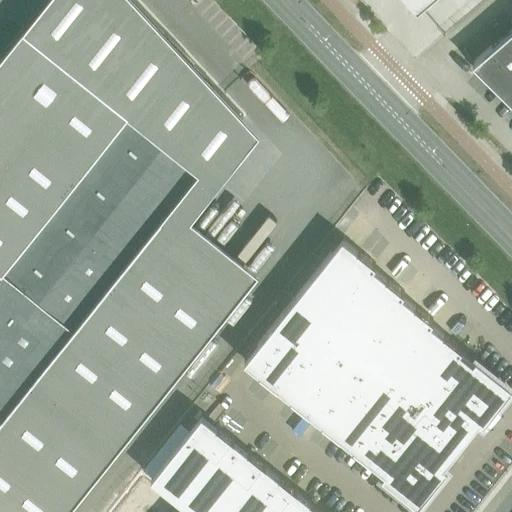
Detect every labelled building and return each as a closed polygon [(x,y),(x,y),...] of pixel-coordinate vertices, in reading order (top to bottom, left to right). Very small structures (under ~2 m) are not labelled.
[(511,27),(473,61),(511,100),(511,27)] [(0,511),(65,511),(247,285),(162,217),(201,168),(23,28),(0,56),(0,511)] [(375,262),(342,236),(244,359),(417,497),(505,386),(459,349),(461,346),(430,321),(433,318),(401,293),(404,290),(373,265),(375,262)] [(195,511),(194,511),(195,511),(323,511),(325,511),(202,412),(151,476),(195,511)] [(182,419),(145,466),(154,472),(191,425),(182,419)] [(149,477),(128,503),(139,511),(188,511),(190,510),(149,477)]
